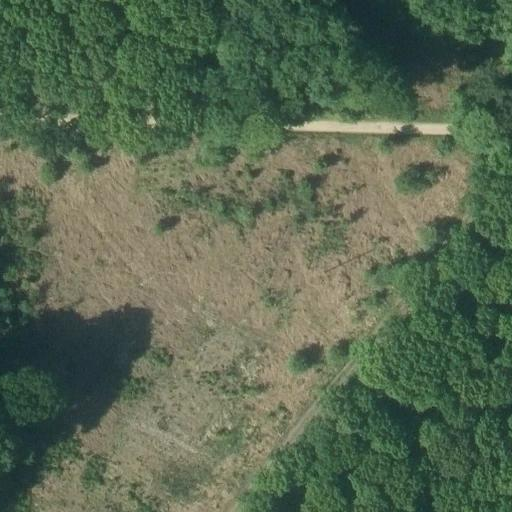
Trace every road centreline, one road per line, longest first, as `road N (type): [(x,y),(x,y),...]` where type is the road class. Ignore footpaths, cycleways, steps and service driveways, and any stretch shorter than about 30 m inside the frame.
road 1 (track): [(511,129),(0,115)]
road 2 (track): [(212,0),(166,121)]
